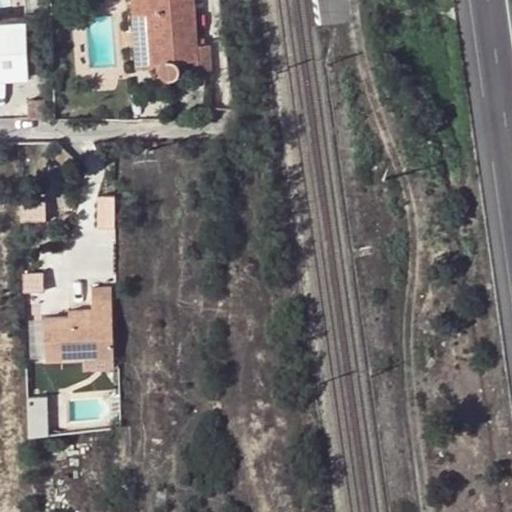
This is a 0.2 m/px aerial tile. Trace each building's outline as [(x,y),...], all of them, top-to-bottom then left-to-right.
[(147,0),(148,8),(151,62),(161,61),(179,60),(197,58),(197,65),(198,73),(211,72),(209,44),(205,45),(204,37),(197,37),(194,0),(147,0)] [(151,64),(151,62),(148,8),(133,9),(136,65),(151,64)] [(27,19),(0,20),(0,78),(29,77),(27,19)] [(180,66),(179,60),(161,61),(160,64),(159,67),(159,70),(160,72),(161,75),(164,77),(166,78),(169,78),(172,78),(175,77),(177,75),(179,72),(180,69),(180,66)] [(28,99),(29,119),(45,119),(45,99),(28,99)] [(73,158),(63,149),(56,156),(66,165),(73,158)] [(32,274),(32,289),(46,288),(46,274),(32,274)] [(86,359),(86,353),(115,352),(113,287),(94,287),(94,296),(95,310),(77,310),(71,310),(72,317),(47,318),(48,360),(86,359)] [(33,359),(47,359),(47,317),(33,317),(33,359)] [(51,436),(49,398),(29,399),(31,439),(51,436)]
